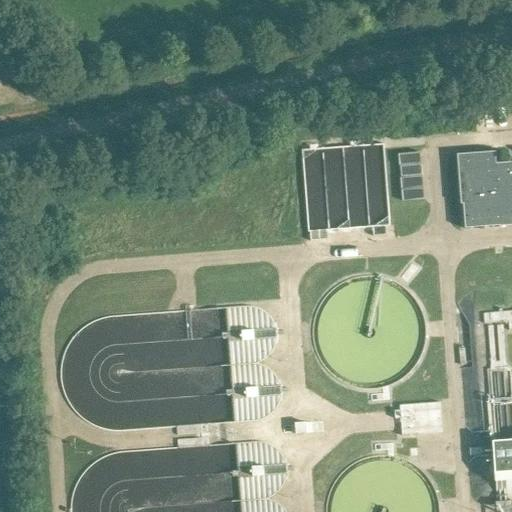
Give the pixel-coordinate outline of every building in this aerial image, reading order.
[(309,228),(390,224),(385,143),(304,147),(309,228)] [(397,154),(401,201),(423,199),(419,152),(397,154)] [(465,228),(465,226),(499,223),(499,226),(511,224),(511,161),(495,163),(495,157),(488,157),(488,152),(457,155),(457,156),(459,156),(460,169),(458,169),(458,170),(460,170),(463,203),(462,203),(464,228),(465,228)] [(511,311),(483,314),(484,324),(508,322),(509,331),(511,330),(511,311)] [(252,328),(240,329),(241,340),(253,339),(252,328)] [(256,386),(244,387),(245,397),(257,397),(256,386)] [(398,404),(400,434),(445,432),(443,401),(398,404)] [(294,423),(295,435),(305,434),(304,423),(294,423)] [(511,439),(491,441),(494,474),(511,471),(511,439)] [(262,464),(250,465),(251,476),(262,475),(262,464)] [(511,511),(511,500),(494,502),(495,509),(497,509),(497,511),(511,511)]
